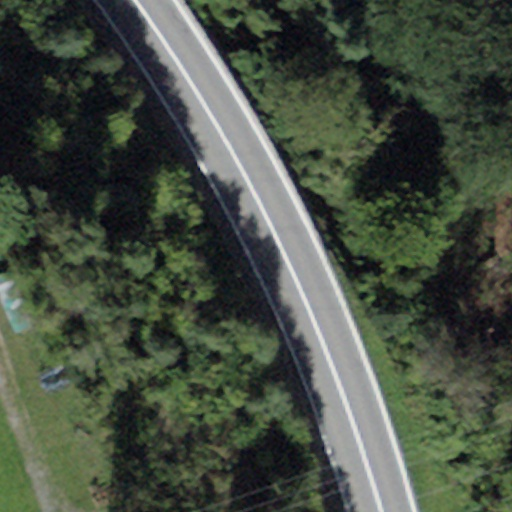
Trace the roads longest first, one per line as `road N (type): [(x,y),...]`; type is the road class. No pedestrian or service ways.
road 1 (primary): [(125,0),(256,186),(375,511)]
road 2 (track): [(52,511),(0,341)]
